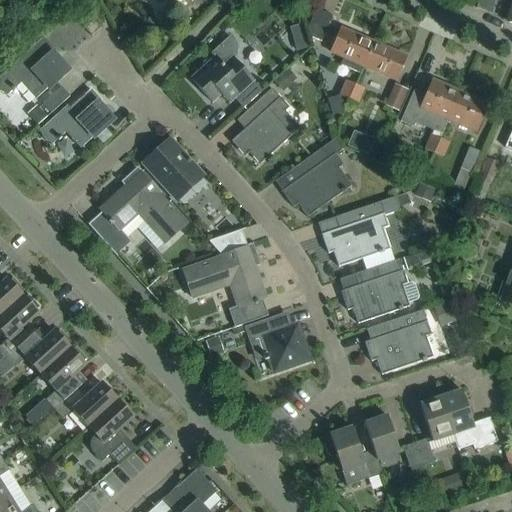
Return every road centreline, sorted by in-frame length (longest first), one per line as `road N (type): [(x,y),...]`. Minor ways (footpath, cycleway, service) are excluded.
road 1 (residential): [(162,113),(279,234),(304,274),(343,387)]
road 2 (residential): [(207,418),(42,223)]
road 3 (residential): [(42,223),(162,113)]
road 4 (residential): [(106,511),(207,418)]
road 5 (residential): [(343,387),(360,400),(466,364)]
